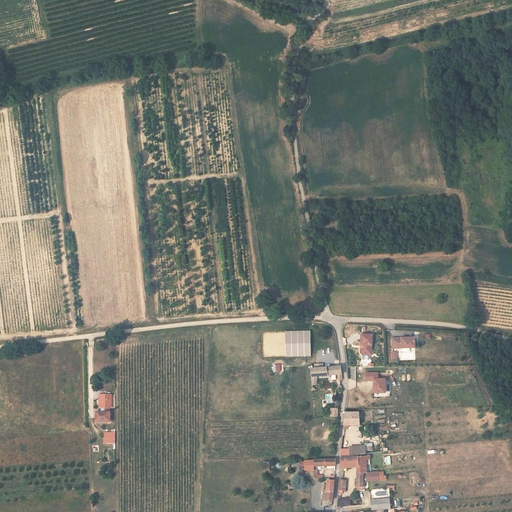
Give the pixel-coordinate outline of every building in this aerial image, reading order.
[(363,352),(363,356),(370,356),(370,352),(370,347),(372,347),(372,332),(372,330),(364,330),(364,332),(361,332),(361,342),(362,342),(362,345),(361,345),(361,350),(362,352),(363,352)] [(392,334),(393,345),(415,343),(415,333),(392,334)] [(338,381),(342,381),(340,367),(326,368),(327,376),(337,376),(338,381)] [(316,377),(327,376),(326,368),(310,369),(311,384),(316,383),(316,377)] [(387,393),(387,378),(379,378),(379,372),(366,372),(366,381),(374,381),(374,393),(387,393)] [(110,406),(109,392),(98,393),(98,406),(99,406),(99,410),(95,410),(95,420),(109,420),(108,410),(108,406),(110,406)] [(338,407),(330,408),(330,417),(338,417),(338,407)] [(342,423),(358,423),(358,413),(343,412),(342,423)] [(104,433),(113,433),(113,425),(109,425),(109,428),(103,428),(104,433)] [(364,451),(364,444),(340,445),(339,454),(364,451)] [(366,471),(365,460),(364,454),(340,456),(340,466),(358,464),(358,472),(363,472),(363,471),(366,471)] [(383,456),(384,466),(391,465),(390,455),(383,456)] [(314,459),(299,460),(299,471),(314,470),(314,467),(314,459)] [(318,469),(314,469),(314,470),(314,476),(322,477),(323,473),(318,473),(318,469)] [(346,478),(339,477),(337,490),(345,489),(346,478)] [(326,489),(324,489),(323,499),(333,500),(333,492),(334,481),(334,480),(327,480),(327,481),(326,489)] [(336,497),(336,505),(349,505),(349,503),(349,496),(336,497)] [(371,499),(371,507),(390,506),(390,498),(371,499)]
